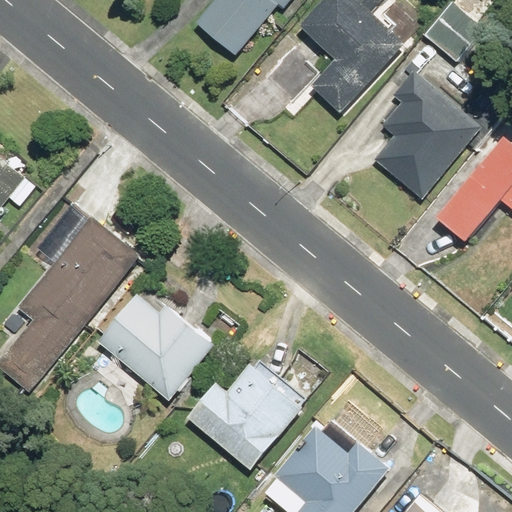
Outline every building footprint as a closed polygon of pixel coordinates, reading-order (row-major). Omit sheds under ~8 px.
[(221,0),(207,17),(246,51),(289,0),(291,0),(298,6),(303,0),(221,0)] [(352,110),(415,39),(371,0),(329,0),(311,20),(347,52),(321,82),(352,110)] [(497,0),(454,0),(429,34),(462,58),(495,14),(489,10),(497,0)] [(383,155),(430,196),(494,124),(426,64),(403,91),(413,100),(392,123),(403,133),(383,155)] [(0,140),(0,209),(5,214),(39,173),(0,140)] [(511,140),(453,209),(481,233),(511,197),(511,140)] [(38,391),(153,248),(105,210),(27,306),(42,317),(4,364),(38,391)] [(148,289),(109,337),(182,396),(232,335),(185,297),(174,309),(148,289)] [(229,377),(199,412),(263,465),(319,398),(267,356),(241,387),(229,377)] [(364,511),(405,462),(372,436),(365,445),(329,416),(287,469),(320,495),(306,511),(364,511)] [(455,511),(432,493),(416,511),(455,511)]
